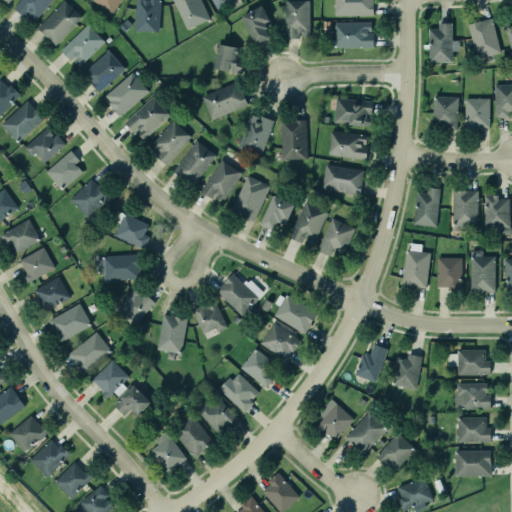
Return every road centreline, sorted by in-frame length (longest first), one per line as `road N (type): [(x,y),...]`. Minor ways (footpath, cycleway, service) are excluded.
road 1 (tertiary): [(411,0),(403,154),(375,259),(337,350),(272,433),(172,511)]
road 2 (residential): [(357,302),(193,226),(126,172),(0,35)]
road 3 (residential): [(0,303),(53,391),(172,511)]
road 4 (tertiary): [(511,325),(423,324),(357,302)]
road 5 (residential): [(411,70),(274,79)]
road 6 (residential): [(193,226),(166,262),(170,283),(188,284),(209,236)]
